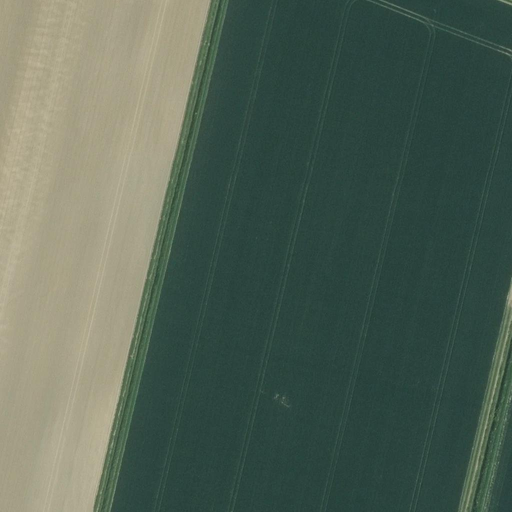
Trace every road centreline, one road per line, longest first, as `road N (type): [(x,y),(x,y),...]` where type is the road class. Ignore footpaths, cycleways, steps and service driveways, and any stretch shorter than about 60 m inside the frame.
road 1 (track): [(213,0),(95,511)]
road 2 (track): [(225,0),(107,511)]
road 3 (track): [(462,511),(511,297),(510,0)]
